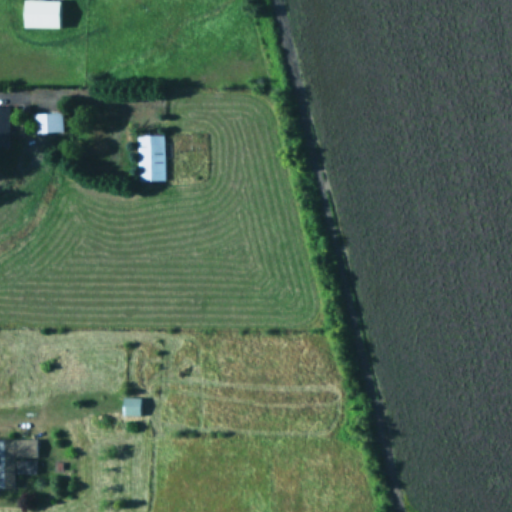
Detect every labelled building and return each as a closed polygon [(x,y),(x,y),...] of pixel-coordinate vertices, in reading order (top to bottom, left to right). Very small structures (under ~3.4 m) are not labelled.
[(56,0),(19,0),(19,25),(56,26),(56,0)] [(8,106),(0,106),(0,147),(8,147),(8,106)] [(64,132),(64,112),(32,113),(33,133),(64,132)] [(137,181),(164,181),(164,135),(137,135),(137,181)] [(141,397),(122,397),(122,415),(141,415),(141,397)] [(14,457),(37,458),(37,439),(0,439),(0,488),(14,488),(14,457)]
